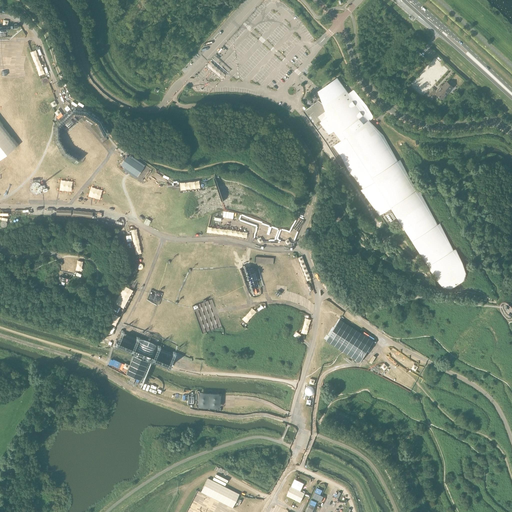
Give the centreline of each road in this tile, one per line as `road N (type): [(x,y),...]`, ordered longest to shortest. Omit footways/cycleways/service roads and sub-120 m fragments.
road 1 (unknown): [(19,0),(47,32),(67,93),(121,148),(182,170),(237,162),(304,199),(310,255),(331,290)]
road 2 (unknown): [(0,327),(88,354),(155,387),(250,398),(294,415),(331,290)]
road 3 (unclassified): [(59,0),(96,84),(112,99),(147,110),(163,104),(256,0)]
road 4 (track): [(0,333),(80,360),(163,402),(289,423)]
road 5 (unknown): [(511,139),(486,128),(426,131),(396,119),(362,90),(333,36),(297,0)]
road 6 (unknown): [(322,311),(379,350),(458,424),(489,438),(511,475)]
road 7 (unclassified): [(511,132),(488,123),(430,127),(385,107),(355,72),(338,23)]
road 8 (track): [(430,511),(397,445),(328,406)]
road 9 (track): [(152,357),(185,370),(294,383)]
road 10 (primary): [(511,94),(408,0)]
road 11 (track): [(87,0),(101,62),(147,110)]
road 12 (unclassified): [(0,206),(92,208),(127,218)]
